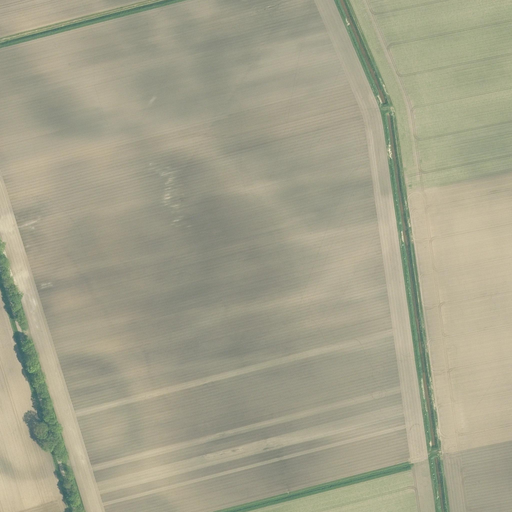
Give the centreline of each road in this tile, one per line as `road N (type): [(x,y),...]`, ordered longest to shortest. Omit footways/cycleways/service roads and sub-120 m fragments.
road 1 (track): [(336,0),(385,116),(438,511)]
road 2 (track): [(347,0),(392,103),(449,511)]
road 3 (unclassified): [(74,511),(0,265)]
road 4 (track): [(0,39),(153,0)]
